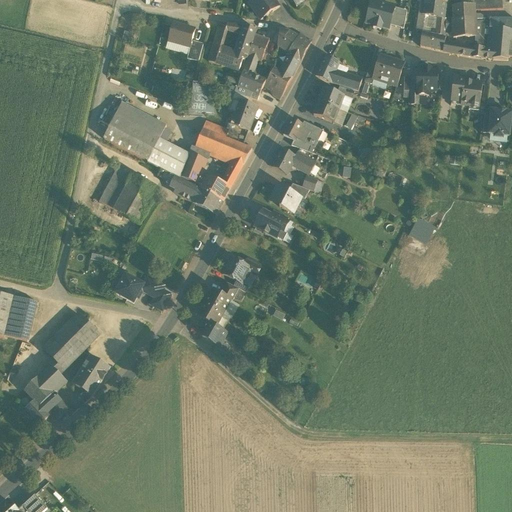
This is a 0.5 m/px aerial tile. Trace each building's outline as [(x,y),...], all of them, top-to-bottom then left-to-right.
[(249,4),(260,20),(279,7),(273,0),(254,0),(250,3),(249,4)] [(444,20),(446,3),(424,0),(422,15),(427,16),(436,18),(444,20)] [(486,9),(486,10),(503,9),(502,0),(485,1),(486,5),(486,9)] [(486,5),(485,1),(474,1),(474,6),(475,10),(486,10),(486,9),(486,5)] [(381,28),(389,30),(390,26),(394,8),(372,2),(366,24),(373,26),(373,28),(380,30),(381,28)] [(452,8),(452,21),(475,19),(475,16),(475,10),(474,6),(452,8)] [(407,12),(394,8),(390,26),(403,30),(407,12)] [(422,34),(424,35),(427,16),(422,15),(418,14),(416,32),(422,33),(422,34)] [(424,35),(434,37),(436,18),(427,16),(424,35)] [(434,37),(445,39),(445,31),(445,28),(446,20),(444,20),(436,18),(434,37)] [(453,38),(474,37),(476,37),(476,22),(475,19),(452,21),(446,21),(446,28),(445,31),(453,31),(453,38)] [(484,22),(476,22),(476,37),(474,37),(475,46),(486,45),(485,31),(489,31),(490,19),(483,19),(484,22)] [(511,19),(490,20),(489,29),(510,31),(511,31),(511,19)] [(195,30),(173,24),(168,42),(190,48),(192,42),(195,30)] [(225,31),(240,36),(243,28),(227,25),(225,31)] [(243,57),(247,58),(251,49),(255,36),(256,30),(243,28),(240,36),(234,53),(234,54),(243,57)] [(212,46),(220,49),(225,31),(218,29),(212,46)] [(508,61),(508,59),(510,31),(489,29),(489,31),(488,40),(494,41),(493,52),(492,60),(508,61)] [(277,46),(288,53),(298,38),(289,32),(280,30),(277,46)] [(134,35),(124,32),(122,40),(132,43),(134,35)] [(420,47),(443,52),(444,45),(445,39),(434,37),(424,35),(422,34),(420,47)] [(268,41),(255,36),(251,49),(247,58),(249,59),(256,61),(260,63),(268,41)] [(299,36),(298,38),(288,53),(286,56),(288,57),(299,64),(311,42),(299,36)] [(190,48),(168,42),(166,51),(187,57),(190,48)] [(203,45),(192,42),(190,48),(187,57),(187,59),(198,62),(203,45)] [(443,52),(451,54),(453,47),(444,45),(443,52)] [(208,63),(228,69),(234,54),(234,53),(220,49),(212,46),(208,63)] [(451,54),(457,55),(458,49),(459,48),(453,47),(451,54)] [(493,52),(459,48),(458,49),(457,55),(467,58),(492,60),(493,52)] [(243,57),(234,54),(228,69),(238,73),(240,69),(241,66),(242,66),(243,64),(241,64),(243,57)] [(285,75),(291,79),(299,64),(288,57),(283,65),(275,62),(274,68),(285,75)] [(387,85),(396,88),(403,65),(380,57),(375,71),(373,77),(374,77),(388,81),(387,85)] [(315,76),(331,83),(335,74),(337,69),(339,65),(324,58),(315,76)] [(250,76),(256,61),(249,59),(243,73),(250,76)] [(274,68),(268,81),(266,85),(272,89),(282,95),(291,79),(285,75),(274,68)] [(337,69),(335,74),(345,77),(345,75),(347,71),(337,69)] [(370,85),(372,86),(373,81),(374,77),(373,77),(375,71),(369,69),(364,83),(370,85)] [(418,96),(428,96),(428,92),(435,93),(436,91),(436,82),(437,82),(437,73),(437,72),(431,72),(431,70),(424,70),(424,72),(418,71),(417,87),(417,96),(418,96)] [(266,82),(250,76),(243,73),(240,82),(238,87),(238,88),(252,93),(259,96),(263,87),(265,84),(266,82)] [(436,91),(442,91),(444,74),(437,73),(437,82),(436,82),(436,91)] [(341,87),(345,77),(335,74),(331,83),(341,87)] [(341,87),(358,92),(362,80),(357,78),(357,76),(355,75),(354,77),(345,75),(345,77),(341,87)] [(403,92),(411,92),(412,87),(412,76),(404,76),(403,92)] [(374,77),(373,81),(387,85),(388,81),(374,77)] [(238,87),(240,82),(227,78),(225,83),(238,87)] [(461,107),(479,109),(482,85),(465,83),(465,80),(454,79),(451,102),(461,104),(461,107)] [(385,90),(387,85),(373,81),(372,86),(385,90)] [(195,112),(211,114),(212,100),(214,101),(215,85),(193,84),(192,94),(196,95),(195,112)] [(236,89),(234,94),(232,100),(239,103),(239,102),(248,105),(250,99),(257,102),(259,96),(252,93),(238,88),(236,87),(236,89)] [(270,93),(279,101),(282,95),(272,89),(270,92),(270,93)] [(324,89),(319,103),(338,110),(344,97),(341,96),(324,89)] [(341,96),(344,97),(338,110),(346,114),(352,100),(355,93),(344,89),(341,96)] [(239,103),(232,100),(228,111),(235,113),(239,103)] [(239,128),(248,132),(256,108),(248,105),(239,102),(239,103),(235,113),(232,123),(240,126),(239,128)] [(313,115),(333,123),(338,110),(319,103),(313,115)] [(122,104),(115,118),(159,140),(165,130),(166,127),(122,104)] [(346,114),(338,110),(333,123),(341,127),(346,114)] [(511,114),(491,112),(491,116),(489,134),(488,135),(508,137),(511,114)] [(491,116),(484,115),(482,133),(489,134),(491,116)] [(346,127),(351,130),(358,118),(351,116),(346,127)] [(147,163),(159,140),(115,118),(103,140),(147,163)] [(294,142),(296,139),(303,126),(302,126),(292,120),(283,136),(293,142),(294,142)] [(304,122),(302,126),(303,126),(296,139),(314,149),(323,131),(304,122)] [(203,130),(225,139),(227,132),(205,123),(203,130)] [(172,134),(165,130),(159,140),(166,144),(172,134)] [(203,130),(195,148),(210,155),(231,163),(242,168),(252,150),(203,130)] [(306,152),(312,154),(314,149),(296,139),(294,142),(293,142),(291,146),(306,152)] [(166,144),(159,140),(147,163),(176,178),(188,155),(168,145),(166,144)] [(192,147),(189,155),(207,162),(210,155),(195,148),(192,147)] [(287,173),(291,167),(295,159),(294,159),(280,151),(271,168),(286,176),(287,173)] [(306,152),(302,159),(314,166),(319,157),(312,154),(306,152)] [(201,177),(207,162),(189,155),(179,178),(190,183),(200,186),(204,178),(201,177)] [(296,156),(294,159),(295,159),(291,167),(295,169),(308,176),(309,174),(313,167),(314,166),(302,159),(296,156)] [(460,159),(450,158),(449,165),(459,167),(460,159)] [(236,178),(242,168),(231,163),(227,173),(236,178)] [(319,170),(313,167),(309,174),(315,178),(319,170)] [(99,203),(113,211),(132,176),(118,168),(99,203)] [(384,173),(374,170),(372,177),(382,179),(384,173)] [(166,185),(171,188),(176,178),(167,174),(163,172),(159,179),(167,183),(166,185)] [(221,185),(230,189),(236,178),(227,173),(221,185)] [(159,190),(132,176),(113,211),(140,225),(159,190)] [(302,189),(314,193),(318,182),(307,177),(302,189)] [(192,204),(198,190),(189,185),(176,178),(171,188),(171,189),(176,192),(174,195),(180,197),(192,204)] [(200,186),(198,190),(223,203),(230,189),(221,185),(204,178),(200,186)] [(324,185),(318,182),(314,193),(320,195),(324,185)] [(302,199),(304,200),(309,192),(292,185),(289,192),(302,199)] [(279,208),(291,214),(295,206),(298,207),(302,199),(289,192),(279,186),(277,189),(275,188),(269,199),(281,205),(279,208)] [(215,216),(223,203),(198,190),(192,204),(215,216)] [(268,202),(279,208),(281,205),(269,199),(268,202)] [(298,207),(293,215),(299,218),(307,202),(304,200),(302,199),(298,207)] [(272,218),(288,226),(289,222),(290,220),(274,212),(272,218)] [(276,238),(283,242),(287,235),(284,233),(288,226),(272,218),(263,213),(255,228),(276,239),(276,238)] [(436,229),(418,219),(408,236),(427,247),(436,229)] [(293,224),(289,222),(288,226),(284,233),(287,235),(290,236),(294,229),(291,227),(293,224)] [(322,237),(312,232),(310,237),(319,242),(322,237)] [(103,257),(92,255),(91,261),(101,263),(103,257)] [(236,282),(242,285),(245,278),(243,277),(246,272),(247,269),(243,267),(230,260),(222,275),(236,282)] [(246,272),(256,277),(260,268),(246,261),(243,267),(247,269),(246,272)] [(249,289),(256,277),(246,272),(243,277),(245,278),(242,285),(248,289),(249,289)] [(143,286),(126,277),(121,285),(116,295),(133,305),(141,291),(143,286)] [(163,287),(148,279),(143,286),(141,291),(156,299),(161,291),(163,287)] [(236,282),(233,288),(239,291),(245,294),(248,289),(242,285),(236,282)] [(222,294),(233,300),(234,299),(239,291),(233,288),(227,284),(222,294)] [(152,306),(162,312),(170,296),(161,291),(156,299),(152,306)] [(213,291),(205,305),(222,315),(230,301),(221,295),(213,291)] [(245,294),(239,291),(234,299),(241,303),(245,294)] [(0,338),(4,339),(5,337),(7,328),(14,298),(0,294),(0,338)] [(230,301),(232,302),(233,300),(222,294),(221,295),(230,301)] [(36,303),(14,298),(7,328),(29,333),(36,303)] [(240,307),(232,302),(230,301),(222,315),(230,319),(232,320),(240,307)] [(215,327),(222,315),(205,305),(198,317),(207,322),(215,327)] [(223,331),(230,319),(222,315),(215,327),(223,331)] [(55,361),(64,371),(99,336),(80,316),(44,350),(55,361)] [(223,331),(215,327),(207,322),(202,331),(205,332),(202,338),(217,347),(219,348),(221,345),(227,334),(223,331)] [(5,337),(27,342),(29,333),(7,328),(5,337)] [(270,347),(264,342),(260,348),(266,353),(270,347)] [(214,352),(224,360),(230,350),(221,345),(219,348),(217,347),(214,352)] [(79,376),(98,388),(110,370),(91,357),(79,376)] [(50,366),(59,375),(64,371),(55,361),(50,366)] [(50,366),(38,378),(54,394),(54,395),(67,383),(59,375),(50,366)] [(73,385),(86,393),(93,397),(98,388),(79,376),(73,385)] [(39,408),(54,394),(38,378),(24,392),(34,403),(39,408)] [(86,403),(93,397),(86,393),(82,399),(86,403)] [(61,402),(54,395),(54,394),(39,408),(34,403),(26,411),(30,415),(28,417),(33,421),(34,420),(40,426),(48,418),(46,415),(51,411),(61,402)] [(68,410),(61,402),(51,411),(59,419),(68,410)] [(22,509),(24,511),(46,511),(47,511),(34,498),(22,509)] [(15,511),(7,503),(0,509),(0,511),(15,511)]
